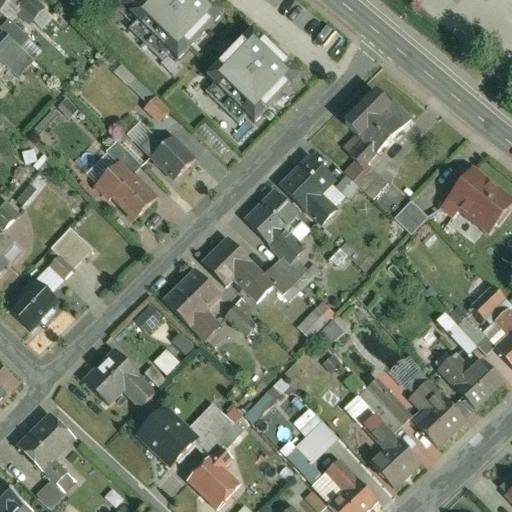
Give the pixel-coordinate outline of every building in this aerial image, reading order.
[(40,0),(0,0),(0,10),(7,3),(31,24),(47,5),(40,0)] [(222,14),(207,0),(141,0),(126,16),(174,63),(222,14)] [(299,78),(250,31),(204,79),(252,126),(299,78)] [(1,34),(0,34),(0,62),(18,79),(33,63),(1,34)] [(364,168),(412,120),(395,102),(390,107),(377,94),(348,124),(361,136),(346,151),(364,168)] [(142,112),(157,126),(169,114),(154,100),(142,112)] [(124,134),(132,145),(145,136),(137,124),(124,134)] [(153,139),(140,152),(172,184),(191,165),(168,143),(162,148),(153,139)] [(128,183),(132,180),(142,170),(116,145),(106,155),(117,166),(114,169),(128,183)] [(280,188),(319,226),(332,213),(316,196),(330,182),(308,161),(280,188)] [(110,201),(132,223),(154,202),(132,180),(128,183),(114,169),(93,190),(107,204),(110,201)] [(449,201),(487,232),(511,202),(474,171),(449,201)] [(245,225),(288,267),(303,253),(284,235),(296,223),(271,199),(245,225)] [(407,202),(389,220),(407,237),(424,219),(407,202)] [(50,253),(73,274),(92,253),(69,232),(50,253)] [(271,288),(225,243),(201,268),(224,290),(232,282),(255,304),(271,288)] [(164,307),(205,346),(220,331),(204,316),(220,300),(194,276),(164,307)] [(6,313),(31,336),(59,306),(33,282),(6,313)] [(318,304),(293,329),(306,341),(331,316),(318,304)] [(243,333),(252,322),(231,305),(222,316),(243,333)] [(144,335),(158,321),(145,308),(131,322),(144,335)] [(484,338),(511,368),(511,315),(510,314),(484,338)] [(313,336),(324,347),(337,334),(326,324),(313,336)] [(149,364),(162,379),(176,366),(163,351),(149,364)] [(107,409),(122,394),(139,411),(153,397),(112,356),(83,385),(107,409)] [(456,357),(438,374),(476,414),(503,387),(479,363),(470,372),(456,357)] [(404,359),(387,372),(396,383),(413,370),(404,359)] [(154,389),(163,380),(149,366),(140,375),(154,389)] [(0,407),(17,389),(0,373),(0,407)] [(417,430),(439,454),(467,428),(428,385),(415,397),(432,416),(417,430)] [(243,418),(251,425),(279,394),(271,387),(243,418)] [(284,443),(274,453),(307,485),(316,476),(308,467),(335,440),(305,410),(289,426),(302,439),(291,450),(284,443)] [(166,412),(137,442),(169,473),(198,443),(166,412)] [(54,463),(73,445),(50,420),(16,451),(54,493),(69,479),(54,463)] [(373,470),(395,493),(423,468),(383,425),(370,437),(388,456),(373,470)] [(188,487),(213,511),(219,511),(241,489),(224,473),(233,464),(221,452),(188,487)] [(329,509),(331,511),(374,511),(379,508),(340,465),(327,477),(344,496),(329,509)] [(511,506),(511,479),(498,492),(511,506)] [(27,511),(0,484),(0,511),(27,511)]
